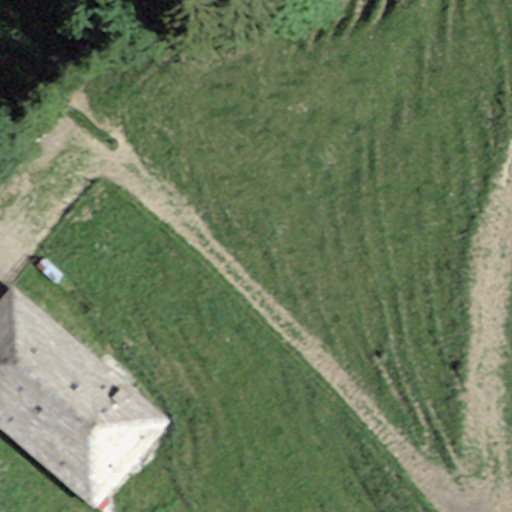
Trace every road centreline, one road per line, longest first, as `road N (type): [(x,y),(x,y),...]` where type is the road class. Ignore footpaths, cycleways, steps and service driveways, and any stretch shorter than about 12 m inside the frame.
road 1 (track): [(0,231),(80,156),(121,164),(330,370),(435,489),(467,511)]
road 2 (track): [(477,511),(497,498),(486,340),(511,193)]
